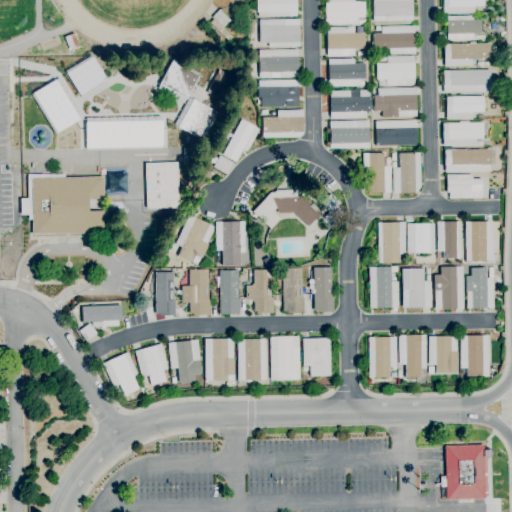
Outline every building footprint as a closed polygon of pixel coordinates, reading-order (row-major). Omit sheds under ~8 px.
[(296,0),(296,18),(257,18),(257,13),(255,13),(255,0),(296,0)] [(325,26),(324,0),(353,0),(353,2),(363,2),(364,18),(357,18),(357,25),(325,26)] [(372,22),(372,0),(411,0),(412,21),(372,22)] [(443,15),(442,0),(482,0),(483,7),(474,7),(474,14),(443,15)] [(227,42),(209,23),(213,20),(211,18),(219,10),(230,21),(222,28),(232,38),(227,42)] [(447,41),(446,17),(472,17),(472,20),(480,20),(480,34),(472,34),(472,40),(447,41)] [(298,48),(268,48),(267,44),(258,44),(258,20),(298,20),(298,48)] [(388,55),(388,50),(372,50),(372,48),(371,48),(371,43),(372,43),(372,34),(380,34),(380,31),(375,31),(375,27),(380,27),(414,27),(414,55),(388,55)] [(326,57),(326,28),(353,28),(353,34),(363,33),(364,49),(353,50),(353,57),(326,57)] [(62,37),(72,34),(77,45),(67,49),(62,37)] [(443,68),(443,45),(469,44),(469,43),(475,43),(475,44),(489,44),(489,60),(471,60),(471,67),(443,68)] [(258,79),(257,51),(297,50),(298,78),(258,79)] [(386,86),(385,80),(383,80),(383,81),(378,82),(378,81),(376,81),(375,64),(386,64),(386,62),(376,62),(376,58),(413,57),(414,86),(386,86)] [(91,58),(65,74),(79,96),(105,81),(91,58)] [(328,88),(327,60),(353,59),(353,65),(364,65),(364,80),(360,80),(360,83),(363,82),(363,87),(360,87),(328,88)] [(170,62),(158,85),(185,100),(198,77),(170,62)] [(443,94),(442,71),(489,70),(490,93),(443,94)] [(54,81),(32,94),(56,134),(78,120),(54,81)] [(297,107),(260,108),(259,105),(257,105),(257,101),(259,101),(259,98),(256,98),(256,88),(267,87),(267,85),(259,86),(259,81),(297,81),(297,107)] [(381,118),(381,112),(379,112),(379,113),(375,113),(375,112),(373,112),(372,96),(377,96),(377,93),(374,94),(374,90),(377,89),(415,88),(416,117),(381,118)] [(330,120),(329,92),(368,91),(369,112),(365,112),(365,120),(330,120)] [(472,120),(445,120),(445,97),(483,97),(483,113),(472,113),(472,116),(483,116),(483,120),(472,120)] [(191,100),(176,127),(198,140),(214,113),(191,100)] [(262,139),(261,118),(276,118),(276,111),(301,110),(302,133),(299,138),(262,139)] [(235,163),(221,155),(230,138),(228,137),(230,135),(232,136),(240,120),(258,130),(246,152),(242,150),(235,163)] [(161,121),(85,123),(85,149),(161,147),(161,121)] [(329,150),(328,122),(367,121),(368,149),(329,150)] [(387,149),(386,144),(376,145),(376,129),(389,129),(389,122),(415,121),(415,149),(387,149)] [(475,146),(442,147),(442,124),(458,124),(458,122),(468,122),(468,124),(482,123),(482,139),(475,139),(475,142),(482,142),(482,146),(475,146)] [(489,173),(444,173),(444,151),(450,151),(450,150),(490,150),(490,166),(489,166),(489,173)] [(415,194),(392,194),(392,163),(398,163),(398,153),(419,153),(420,188),(415,194)] [(368,194),(368,190),(363,190),(362,155),(383,154),(383,167),(385,167),(385,159),(389,158),(390,169),(389,169),(390,193),(368,194)] [(226,175),(212,167),(213,165),(209,163),(212,156),(217,159),(219,156),(232,163),(226,175)] [(146,210),(144,164),(176,163),(178,209),(146,210)] [(62,175),(64,175),(64,178),(102,178),(103,200),(94,200),(94,212),(103,212),(104,234),(32,236),(31,221),(28,221),(27,216),(20,216),(19,199),(27,199),(26,176),(36,175),(40,175),(56,175),(62,175)] [(449,200),(449,193),(446,193),(446,176),(471,175),(471,180),(481,180),(481,199),(449,200)] [(270,230),(251,213),(270,193),(272,195),(276,191),(298,190),(298,197),(301,196),(310,205),(311,204),(316,209),(315,210),(320,214),(307,227),(293,214),(278,214),(275,209),(273,212),(280,219),(270,230)] [(333,228),(323,218),(328,213),(320,205),(330,194),(340,204),(334,210),(342,218),(333,228)] [(197,266),(191,263),(190,264),(176,257),(180,248),(174,245),(188,216),(214,228),(206,244),(207,245),(201,259),(200,258),(197,266)] [(221,267),(221,261),(215,261),(214,223),(243,222),(244,253),(239,253),(239,267),(221,267)] [(443,259),(443,253),(437,253),(436,223),(460,222),(460,259),(443,259)] [(465,262),(464,223),(492,222),(492,262),(465,262)] [(377,264),(376,223),(404,223),(404,255),(398,255),(399,264),(377,264)] [(433,254),(406,254),(406,224),(433,224),(433,254)] [(369,309),(368,268),(390,268),(396,267),(396,273),(390,273),(390,283),(397,282),(398,309),(369,309)] [(332,313),(317,313),(317,312),(312,312),(312,268),(330,268),(330,298),(332,298),(332,313)] [(434,311),(434,291),(433,291),(432,276),(439,276),(439,268),(462,268),(463,310),(434,311)] [(287,314),(287,312),(282,312),(282,269),(301,269),(301,299),(303,299),(303,314),(287,314)] [(430,308),(401,308),(401,291),(401,270),(423,269),(423,282),(426,282),(426,276),(430,276),(430,308)] [(493,309),(465,309),(464,277),(470,277),(470,269),(485,269),(486,279),(488,279),(488,269),(493,269),(493,279),(492,279),(493,309)] [(262,314),(257,314),(257,312),(253,312),(253,303),(250,301),(245,301),(245,287),(250,286),(252,284),(252,270),(270,270),(270,293),(272,293),(272,314),(262,314)] [(193,317),(193,314),(188,315),(188,304),(181,304),(180,287),(188,287),(188,271),(207,271),(208,300),(209,300),(209,316),(193,317)] [(239,315),(218,316),(218,271),(237,271),(238,300),(239,300),(239,315)] [(159,317),(159,315),(154,315),(154,274),(172,273),(173,302),(174,302),(174,317),(159,317)] [(92,327),(91,323),(81,323),(81,308),(120,306),(121,321),(120,321),(120,326),(92,327)] [(85,342),(78,332),(89,324),(96,335),(85,342)] [(405,379),(404,365),(398,365),(397,337),(425,336),(425,369),(420,370),(420,378),(405,379)] [(466,377),(466,375),(458,375),(458,368),(459,368),(459,337),(487,336),(488,377),(466,377)] [(298,380),(269,380),(269,338),(298,337),(298,380)] [(434,374),(434,366),(428,366),(427,337),(456,337),(457,374),(434,374)] [(368,378),(367,338),(395,338),(396,371),(392,371),(392,368),(389,368),(389,378),(368,378)] [(309,377),(309,367),(302,367),(302,340),(329,339),(330,377),(309,377)] [(204,382),(203,340),(232,340),(233,382),(204,382)] [(246,383),(246,382),(237,382),(236,340),(264,340),(265,381),(250,381),(250,383),(246,383)] [(178,383),(177,369),(170,370),(167,344),(196,341),(200,375),(193,375),(194,382),(178,383)] [(150,386),(147,376),(141,378),(134,352),(160,345),(167,370),(162,371),(165,382),(150,386)] [(124,396),(119,385),(117,386),(120,391),(115,394),(102,364),(127,353),(137,377),(133,379),(138,390),(124,396)] [(445,500),(445,487),(440,488),(440,477),(445,477),(444,447),(482,446),(483,451),(491,451),(491,458),(486,458),(487,494),(484,494),(484,500),(445,500)]
